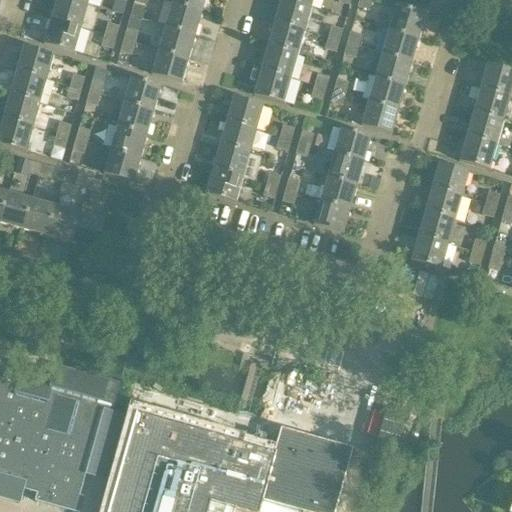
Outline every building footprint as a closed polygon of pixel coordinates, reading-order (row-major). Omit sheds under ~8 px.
[(66,0),(56,0),(50,21),(81,30),(88,6),(66,0)] [(135,0),(133,6),(145,9),(147,0),(135,0)] [(172,0),(171,4),(202,13),(205,0),(172,0)] [(280,0),(280,1),(311,10),(313,0),(280,0)] [(359,0),(357,9),(368,12),(372,0),(371,0),(359,0)] [(280,1),(273,24),(304,33),(311,10),(280,1)] [(171,4),(165,28),(195,37),(202,13),(171,4)] [(395,7),(388,31),(419,40),(426,15),(395,7)] [(81,30),(50,21),(43,46),(74,55),(81,30)] [(273,24),(267,48),(298,57),(304,33),(273,24)] [(107,25),(104,36),(116,40),(119,28),(107,25)] [(165,28),(158,52),(189,60),(195,37),(165,28)] [(331,28),(327,40),(339,43),(342,31),(331,28)] [(126,30),(123,42),(135,45),(138,34),(126,30)] [(388,31),(381,55),(412,64),(419,40),(388,31)] [(350,34),(347,45),(358,48),(361,37),(350,34)] [(116,40),(104,36),(101,48),(112,51),(116,40)] [(339,43),(327,40),(324,51),(336,55),(339,43)] [(135,45),(123,42),(120,53),(131,57),(135,45)] [(343,57),(355,60),(358,48),(347,45),(343,57)] [(23,48),(16,73),(46,81),(53,57),(23,48)] [(267,48),(260,72),(291,81),(298,57),(267,48)] [(189,60),(158,52),(151,76),(182,85),(189,60)] [(381,55),(375,78),(405,87),(412,64),(381,55)] [(511,73),(486,66),(479,91),(510,99),(511,92),(511,73)] [(291,81),(260,72),(253,97),(284,106),(291,81)] [(16,73),(9,97),(40,105),(46,81),(16,73)] [(73,76),(69,88),(81,91),(84,80),(73,76)] [(317,76),(314,88),(325,91),(329,79),(317,76)] [(375,78),(368,103),(398,111),(405,87),(375,78)] [(130,79),(123,103),(154,112),(161,87),(130,79)] [(333,93),(345,96),(348,85),(336,81),(333,93)] [(92,82),(89,94),(100,97),(104,86),(92,82)] [(81,91),(69,88),(66,99),(78,103),(81,91)] [(325,91),(314,88),(310,99),(322,102),(325,91)] [(479,91),(472,115),(503,123),(510,99),(479,91)] [(330,104),(341,108),(345,96),(333,93),(330,104)] [(100,97),(89,94),(85,105),(97,109),(100,97)] [(9,97),(2,120),(33,129),(40,105),(9,97)] [(232,99),(225,124),(256,132),(263,108),(232,99)] [(123,103),(117,127),(147,136),(154,112),(123,103)] [(398,111),(368,103),(361,127),(391,136),(398,111)] [(472,115),(466,138),(496,147),(503,123),(472,115)] [(33,129),(2,120),(0,127),(0,146),(26,154),(33,129)] [(59,124),(56,136),(68,139),(71,127),(59,124)] [(225,124),(219,148),(249,156),(256,132),(225,124)] [(117,127),(110,151),(141,160),(147,136),(117,127)] [(279,139),(290,142),(294,131),(282,127),(279,139)] [(79,130),(75,142),(87,145),(90,133),(79,130)] [(340,130),(333,154),(364,163),(371,138),(340,130)] [(298,145),(310,148),(313,136),(301,133),(298,145)] [(68,139),(56,136),(53,147),(64,150),(68,139)] [(496,147),(466,138),(459,163),(489,172),(496,147)] [(290,142),(279,139),(276,151),(287,154),(290,142)] [(87,145),(75,142),(72,153),(84,157),(87,145)] [(310,148),(298,145),(295,156),(307,159),(310,148)] [(219,148),(212,171),(243,180),(249,156),(219,148)] [(141,160),(110,151),(103,175),(134,184),(141,160)] [(333,154),(326,178),(357,187),(364,163),(333,154)] [(14,175),(26,178),(27,175),(38,178),(41,166),(18,160),(14,175)] [(438,165),(431,190),(462,199),(469,174),(438,165)] [(41,166),(38,178),(50,181),(53,170),(41,166)] [(243,180),(212,171),(205,196),(236,205),(243,180)] [(269,175),(266,187),(277,190),(280,178),(269,175)] [(75,188),(86,191),(89,180),(78,176),(75,188)] [(326,178),(320,202),(350,211),(357,187),(326,178)] [(89,180),(86,191),(98,194),(101,183),(89,180)] [(288,181),(285,192),(296,196),(300,184),(288,181)] [(277,190),(266,187),(262,198),(274,202),(277,190)] [(431,190),(424,214),(455,223),(462,199),(431,190)] [(282,204),(293,207),(296,196),(285,192),(282,204)] [(0,221),(0,225),(23,232),(32,201),(8,194),(0,221)] [(488,194),(484,205),(496,208),(499,197),(488,194)] [(23,232),(47,238),(56,208),(32,201),(23,232)] [(350,211),(320,202),(313,227),(343,235),(350,211)] [(481,217),(493,220),(496,208),(484,205),(481,217)] [(47,238),(71,245),(79,214),(56,208),(47,238)] [(501,222),(511,225),(511,212),(504,211),(501,222)] [(79,214),(71,245),(95,252),(104,221),(79,214)] [(424,214),(417,238),(448,246),(455,223),(424,214)] [(448,246),(417,238),(410,262),(441,271),(448,246)] [(474,241),(471,253),(482,256),(485,244),(474,241)] [(494,247),(491,258),(502,262),(505,250),(494,247)] [(482,256),(471,253),(467,264),(479,267),(482,256)] [(487,270),(499,273),(502,262),(491,258),(487,270)] [(225,511),(226,509),(235,511),(336,511),(349,467),(353,451),(336,446),(280,431),(273,455),(136,416),(109,511),(225,511)]
